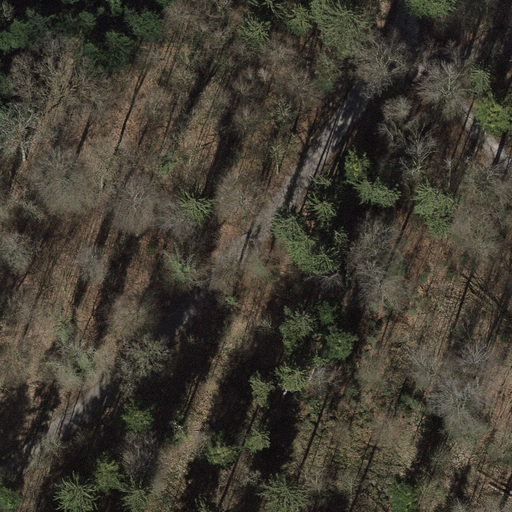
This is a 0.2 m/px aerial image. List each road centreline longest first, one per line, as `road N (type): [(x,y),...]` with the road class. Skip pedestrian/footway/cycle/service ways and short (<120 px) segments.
road 1 (track): [(415,0),(403,45),(212,297),(0,489)]
road 2 (track): [(511,159),(403,45)]
